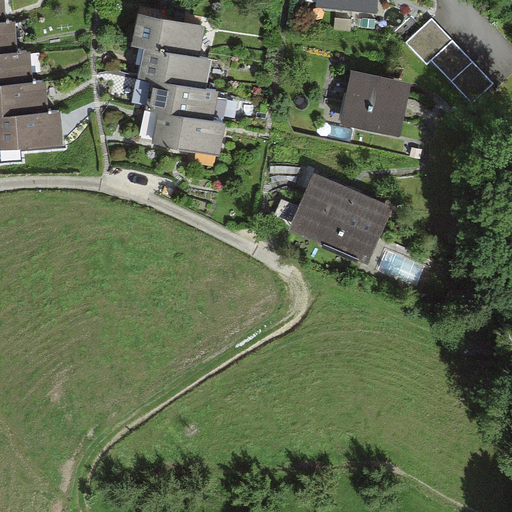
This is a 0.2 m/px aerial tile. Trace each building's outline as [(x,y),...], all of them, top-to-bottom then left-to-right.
[(148,48),(194,58),(201,29),(142,16),(136,45),(148,48)] [(15,21),(2,22),(0,21),(0,54),(17,54),(15,21)] [(158,80),(203,90),(209,61),(194,58),(148,48),(142,77),(158,80)] [(17,54),(0,54),(0,85),(28,84),(26,53),(17,54)] [(407,86),(357,76),(347,121),(398,131),(407,86)] [(152,110),(162,112),(209,122),(216,93),(203,90),(158,80),(152,110)] [(28,84),(0,85),(0,117),(45,115),(43,83),(28,84)] [(209,122),(162,112),(156,140),(217,154),(223,125),(209,122)] [(45,115),(0,117),(0,147),(59,144),(57,114),(45,115)] [(383,210),(316,179),(294,227),(361,258),(383,210)] [(382,271),(417,284),(424,266),(389,253),(382,271)]
